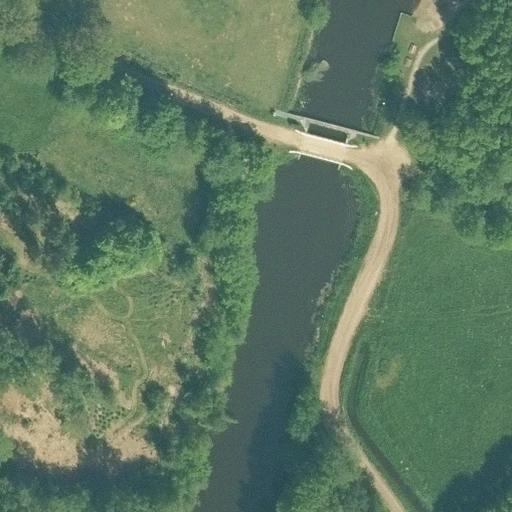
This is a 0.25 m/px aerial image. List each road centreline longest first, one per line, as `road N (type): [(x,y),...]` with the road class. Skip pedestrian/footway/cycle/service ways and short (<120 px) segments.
road 1 (track): [(388,161),(206,110),(0,14)]
road 2 (track): [(388,161),(382,245),(336,351),(330,394),(345,448),(391,511)]
